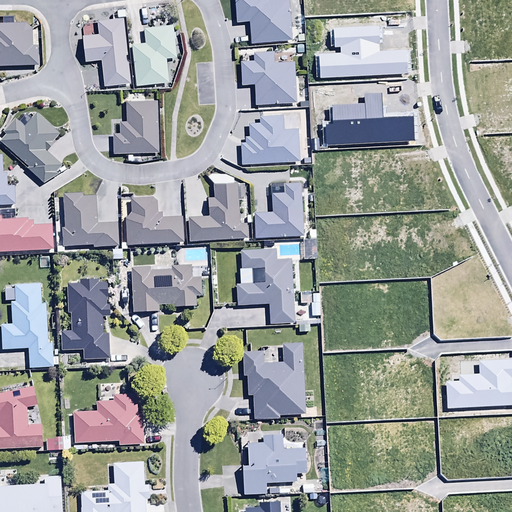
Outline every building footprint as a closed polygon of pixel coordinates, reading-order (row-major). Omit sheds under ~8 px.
[(0,18),(0,68),(39,68),(38,48),(33,48),(32,32),(28,24),(13,25),(13,18),(0,18)] [(131,85),(124,20),(98,23),(99,36),(83,37),(86,63),(102,61),(105,88),(131,85)] [(146,45),(131,47),(136,88),(168,85),(165,60),(176,59),(173,27),(144,30),(146,45)] [(159,155),(157,102),(126,103),(127,123),(120,123),(120,135),(113,135),(113,156),(159,155)] [(6,137),(0,144),(28,168),(26,170),(44,185),(58,175),(57,173),(62,168),(48,154),(55,147),(53,145),(60,136),(36,115),(24,128),(15,120),(2,134),(6,137)] [(3,157),(0,156),(0,212),(16,212),(15,188),(8,189),(7,175),(4,175),(3,157)] [(189,244),(247,241),(247,225),(239,225),(239,201),(245,201),(245,185),(238,185),(238,183),(226,184),(226,175),(211,176),(207,178),(213,186),(214,199),(208,199),(209,219),(188,220),(189,244)] [(97,225),(96,198),(82,199),(82,194),(64,195),(65,229),(62,229),(63,249),(119,247),(118,224),(97,225)] [(131,214),(125,222),(126,249),(183,245),(181,219),(163,220),(163,215),(158,215),(158,205),(154,199),(131,201),(131,214)] [(0,254),(54,251),(53,226),(33,228),(33,223),(28,224),(28,220),(1,221),(0,218),(0,217),(0,254)] [(276,251),(241,252),(241,272),(252,272),(252,285),(237,285),(237,307),(269,307),(269,326),(294,326),(293,262),(276,262),(276,251)] [(191,268),(171,268),(171,272),(151,272),(151,270),(132,270),(133,314),(159,313),(159,307),(173,306),(173,309),(195,309),(195,298),(201,298),(200,279),(192,280),(191,268)] [(62,333),(62,352),(83,352),(83,362),(109,361),(109,336),(103,337),(103,318),(112,318),(111,305),(106,305),(106,298),(108,298),(108,284),(98,284),(98,281),(81,281),(81,285),(68,285),(68,315),(71,315),(72,332),(62,333)] [(48,346),(47,304),(41,304),(41,287),(15,288),(15,304),(11,304),(12,327),(2,328),(3,351),(29,350),(29,370),(54,369),(53,346),(48,346)] [(310,299),(311,318),(320,317),(319,298),(310,299)] [(302,346),(281,347),(282,364),(264,365),(263,353),(242,354),(243,378),(247,378),(247,398),(253,397),(254,422),(280,421),(280,417),(305,416),(302,346)] [(35,389),(0,395),(0,451),(43,449),(42,425),(28,426),(28,410),(38,408),(35,389)] [(72,414),(74,446),(118,444),(118,448),(144,447),(142,415),(138,415),(137,397),(114,398),(114,403),(96,404),(96,413),(72,414)] [(244,467),(244,496),(267,495),(267,484),(297,484),(296,475),(307,475),(306,449),(284,449),(284,436),(263,437),(263,444),(248,445),(248,467),(244,467)] [(46,441),(47,453),(70,452),(70,439),(54,439),(54,441),(46,441)] [(109,493),(81,494),(81,511),(146,511),(146,501),(150,501),(149,486),(144,486),(143,464),(114,465),(115,486),(108,486),(109,493)] [(0,511),(62,511),(61,478),(44,479),(44,486),(0,488),(0,511)] [(322,487),(303,486),(303,495),(321,495),(322,487)]
